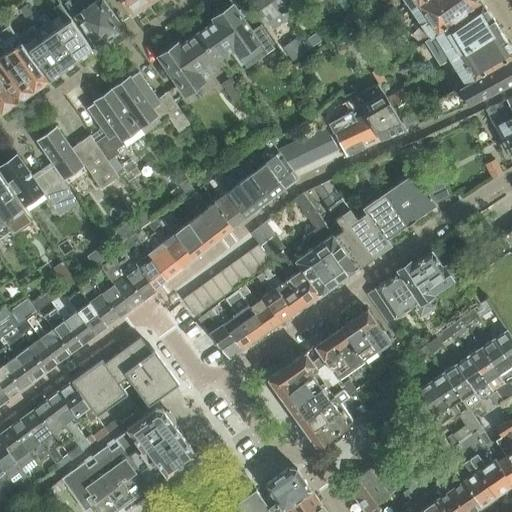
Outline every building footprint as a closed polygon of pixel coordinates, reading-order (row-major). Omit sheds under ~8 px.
[(105,0),(96,0),(74,16),(95,47),(124,27),(105,0)] [(145,8),(143,6),(151,1),(149,0),(121,0),(132,14),(134,13),(135,15),(145,8)] [(273,0),(251,0),(273,31),(288,21),(273,0)] [(273,0),(288,21),(302,11),(296,3),(293,0),(273,0)] [(346,0),(336,0),(344,10),(350,6),(346,0)] [(400,0),(402,2),(405,0),(411,9),(418,4),(423,0),(400,0)] [(481,0),(423,0),(418,4),(411,9),(431,38),(482,1),(481,0)] [(494,21),(495,21),(493,18),(482,1),(431,38),(428,40),(442,63),(458,53),(499,27),(497,25),(497,26),(494,21)] [(26,4),(20,8),(25,15),(31,11),(26,4)] [(64,23),(56,29),(77,59),(92,49),(70,19),(60,4),(53,8),(64,23)] [(215,21),(198,33),(221,66),(225,63),(220,57),(230,50),(241,66),(244,63),(247,67),(274,47),(259,25),(251,31),(233,4),(213,18),(215,21)] [(36,30),(42,39),(63,69),(77,59),(56,29),(46,15),(38,20),(42,25),(36,30)] [(344,16),(333,23),(340,33),(350,26),(344,16)] [(10,25),(0,32),(0,43),(6,53),(6,52),(33,90),(49,79),(27,49),(22,42),(17,35),(10,25)] [(32,25),(17,35),(22,42),(27,49),(49,79),(63,69),(42,39),(36,30),(32,25)] [(502,34),(499,30),(500,30),(499,27),(458,53),(474,78),(511,56),(511,49),(504,37),(504,36),(503,34),(502,34)] [(351,30),(334,41),(339,50),(357,40),(351,30)] [(316,32),(302,42),(307,49),(321,40),(316,32)] [(217,69),(221,66),(198,33),(180,45),(178,42),(158,56),(184,94),(204,80),(198,72),(212,62),(217,69)] [(299,40),(285,50),(292,60),(306,50),(299,40)] [(0,43),(0,76),(17,101),(33,90),(6,52),(6,53),(0,43)] [(511,56),(474,78),(458,86),(468,103),(482,97),(511,81),(511,56)] [(129,76),(112,88),(144,133),(168,116),(179,131),(190,123),(167,91),(158,98),(139,71),(130,77),(129,76)] [(0,110),(1,112),(17,101),(0,76),(0,110)] [(229,78),(221,83),(233,101),(241,96),(229,78)] [(378,83),(355,96),(379,137),(380,139),(406,128),(405,127),(378,83)] [(87,107),(106,134),(96,141),(109,159),(120,152),(117,149),(125,143),(127,145),(144,133),(112,88),(95,100),(96,101),(87,107)] [(486,107),(487,108),(485,108),(494,124),(496,123),(511,150),(511,95),(506,98),(505,99),(497,103),(497,102),(496,103),(488,107),(486,107)] [(337,118),(330,122),(343,147),(347,154),(365,146),(351,120),(364,112),(361,106),(350,110),(345,101),(341,103),(343,106),(333,112),(337,118)] [(419,123),(413,112),(413,111),(400,119),(406,128),(419,123)] [(364,112),(351,120),(365,146),(379,139),(364,112)] [(326,126),(313,132),(327,155),(338,149),(326,126)] [(56,127),(38,140),(53,161),(68,182),(85,170),(82,165),(84,163),(101,188),(119,176),(108,160),(109,159),(96,141),(95,142),(90,134),(70,148),(56,127)] [(313,132),(302,137),(316,160),(327,155),(313,132)] [(302,137),(290,143),(305,165),(316,160),(302,137)] [(270,138),(263,142),(269,149),(262,155),(284,187),(298,177),(293,170),(277,149),(270,138)] [(290,143),(277,149),(293,170),(305,165),(290,143)] [(252,150),(243,157),(271,197),(284,187),(262,155),(258,157),(252,150)] [(16,155),(0,166),(0,168),(26,206),(44,193),(56,210),(77,195),(68,182),(53,161),(31,176),(16,155)] [(246,176),(240,181),(258,207),(271,197),(243,157),(236,162),(246,176)] [(494,159),(485,164),(493,178),(503,172),(494,159)] [(379,181),(367,164),(360,169),(372,186),(379,181)] [(258,207),(240,181),(235,185),(223,170),(216,176),(245,217),(258,207)] [(385,191),(385,192),(407,224),(415,219),(415,218),(436,204),(413,171),(385,191)] [(0,216),(6,225),(6,223),(13,219),(15,222),(27,213),(0,173),(0,216)] [(220,196),(214,201),(232,227),(245,217),(216,176),(209,181),(220,196)] [(188,180),(180,186),(188,197),(190,195),(195,191),(188,180)] [(321,184),(329,194),(335,189),(329,181),(321,184)] [(203,186),(190,195),(220,237),(232,227),(214,201),(203,186)] [(385,191),(362,207),(366,212),(386,238),(388,236),(406,224),(407,225),(407,224),(385,192),(385,191)] [(302,192),(295,198),(316,228),(306,235),(314,246),(339,280),(357,267),(334,235),(329,229),(302,192)] [(195,216),(188,221),(207,247),(220,237),(190,195),(183,200),(195,216)] [(341,197),(335,202),(374,255),(390,244),(386,238),(366,212),(357,218),(341,197)] [(329,229),(334,235),(357,267),(374,255),(335,202),(328,208),(338,222),(329,229)] [(162,213),(149,223),(154,229),(161,224),(169,236),(162,241),(181,267),(194,257),(167,220),(162,213)] [(174,215),(167,220),(194,257),(207,247),(188,221),(182,226),(174,215)] [(143,227),(136,232),(168,277),(181,267),(162,241),(155,231),(149,235),(143,227)] [(511,228),(491,243),(501,256),(511,248),(511,228)] [(135,244),(138,248),(131,253),(155,287),(168,277),(136,232),(123,241),(128,249),(135,244)] [(276,234),(261,246),(272,261),(273,263),(283,255),(281,252),(286,249),(276,234)] [(490,241),(480,248),(491,263),(501,256),(491,243),(490,241)] [(259,243),(249,250),(262,268),(272,261),(261,246),(259,243)] [(102,245),(88,256),(95,266),(109,255),(102,245)] [(293,258),(290,260),(291,260),(293,263),(296,261),(320,293),(339,280),(314,246),(294,260),(293,258)] [(249,250),(240,257),(253,275),(262,268),(249,250)] [(430,298),(434,295),(432,293),(453,280),(451,278),(458,273),(451,262),(444,267),(443,265),(442,265),(432,250),(412,263),(411,261),(397,270),(399,272),(419,302),(420,302),(427,312),(419,317),(420,317),(433,337),(436,335),(445,328),(432,309),(435,307),(430,298)] [(131,253),(118,263),(119,265),(144,298),(157,289),(155,287),(131,253)] [(240,257),(230,264),(243,281),(253,275),(240,257)] [(287,262),(294,273),(289,277),(307,302),(320,293),(296,261),(293,263),(291,260),(290,260),(287,262)] [(62,262),(54,268),(68,288),(76,282),(62,262)] [(230,264),(221,270),(234,288),(243,281),(230,264)] [(120,278),(114,283),(132,307),(144,298),(119,265),(113,269),(120,278)] [(268,268),(264,270),(294,311),(307,302),(289,277),(281,283),(274,274),(273,275),(268,268)] [(221,270),(211,277),(224,295),(234,288),(221,270)] [(270,291),(263,295),(281,320),(294,311),(264,270),(256,276),(266,289),(268,288),(270,291)] [(399,272),(375,288),(376,288),(396,318),(412,306),(419,317),(427,312),(420,302),(419,302),(399,272)] [(114,283),(110,285),(103,276),(94,282),(120,316),(132,307),(114,283)] [(211,277),(202,284),(215,302),(224,295),(211,277)] [(82,288),(80,289),(107,325),(120,316),(94,282),(88,287),(83,280),(78,283),(82,288)] [(202,284),(192,291),(205,309),(215,302),(202,284)] [(245,284),(238,289),(268,330),(281,320),(263,295),(256,300),(245,284)] [(376,288),(368,293),(388,323),(396,318),(376,288)] [(52,301),(56,298),(49,289),(31,302),(37,311),(52,301)] [(78,309),(77,310),(95,334),(107,325),(80,289),(68,297),(78,309)] [(238,289),(232,293),(235,297),(228,302),(236,314),(255,338),(268,330),(238,289)] [(192,291),(183,298),(196,316),(205,309),(192,291)] [(52,301),(55,306),(83,343),(95,334),(77,310),(72,313),(59,296),(52,301)] [(487,299),(473,309),(478,316),(479,317),(492,308),(487,299)] [(218,303),(212,307),(242,348),(255,338),(236,314),(229,318),(218,303)] [(55,306),(43,315),(53,328),(71,352),(83,343),(55,306)] [(206,312),(217,328),(209,333),(229,357),(242,348),(212,307),(206,312)] [(367,308),(341,327),(363,358),(389,340),(367,308)] [(473,309),(460,318),(465,325),(478,316),(473,309)] [(0,321),(0,336),(21,322),(14,311),(0,321)] [(33,314),(27,318),(32,325),(58,361),(71,352),(53,328),(46,332),(33,314)] [(460,318),(448,326),(453,333),(465,325),(460,318)] [(24,340),(28,345),(46,370),(58,361),(32,325),(20,333),(24,340)] [(445,328),(436,335),(442,344),(443,344),(441,342),(454,334),(453,333),(448,326),(445,328)] [(28,345),(23,350),(20,346),(20,342),(24,340),(20,333),(15,327),(2,336),(34,379),(46,370),(28,345)] [(315,345),(316,346),(327,362),(337,376),(363,358),(341,327),(315,345)] [(511,337),(507,330),(494,339),(511,366),(511,337)] [(148,403),(145,404),(146,406),(179,382),(155,348),(151,351),(140,335),(104,362),(124,388),(133,382),(148,403)] [(433,337),(423,343),(430,353),(442,344),(436,335),(433,337)] [(0,337),(0,358),(4,364),(22,388),(34,379),(2,336),(0,337)] [(511,380),(511,379),(511,366),(494,339),(481,347),(505,384),(511,380)] [(423,343),(414,349),(420,359),(430,353),(423,343)] [(308,351),(306,352),(305,352),(269,378),(282,396),(327,362),(316,346),(314,347),(313,347),(308,351)] [(469,355),(468,355),(493,392),(495,390),(505,384),(481,347),(469,355)] [(468,355),(456,364),(480,400),(493,392),(468,355)] [(378,357),(368,365),(376,376),(386,369),(378,357)] [(102,358),(87,370),(112,404),(127,393),(124,388),(104,362),(102,358)] [(327,362),(282,396),(300,421),(330,399),(318,381),(326,375),(332,385),(340,380),(337,376),(327,362)] [(0,366),(0,383),(10,397),(22,388),(4,364),(0,366)] [(456,364),(443,372),(461,398),(468,409),(480,400),(456,364)] [(87,370),(72,381),(97,415),(112,404),(87,370)] [(443,373),(431,381),(455,417),(462,413),(455,402),(461,398),(443,372),(443,373)] [(349,379),(343,383),(350,393),(353,392),(356,389),(349,379)] [(511,394),(511,385),(510,382),(511,380),(505,384),(495,390),(503,401),(511,394)] [(72,381),(59,390),(77,414),(83,409),(85,413),(84,413),(91,422),(98,417),(97,416),(97,415),(72,381)] [(431,381),(418,389),(443,426),(455,417),(431,381)] [(0,404),(10,397),(0,383),(0,404)] [(74,424),(70,419),(77,414),(59,390),(47,399),(74,435),(84,448),(90,444),(75,423),(74,424)] [(47,399),(35,408),(62,445),(74,435),(47,399)] [(330,399),(300,421),(318,447),(349,424),(330,399)] [(155,407),(126,428),(128,430),(61,478),(79,503),(84,500),(92,511),(119,511),(118,510),(196,454),(194,453),(173,423),(164,410),(163,408),(162,409),(156,408),(155,407)] [(34,408),(35,408),(23,417),(48,452),(59,467),(71,458),(71,459),(72,458),(68,452),(62,445),(35,408),(34,408)] [(501,436),(492,442),(498,451),(501,449),(505,454),(496,460),(511,483),(511,482),(511,416),(495,427),(501,436)] [(38,450),(37,451),(41,457),(48,452),(23,417),(10,426),(28,450),(35,445),(38,450)] [(116,418),(104,427),(107,431),(109,432),(115,428),(122,423),(116,418)] [(21,455),(28,450),(10,426),(0,433),(0,437),(24,470),(30,465),(25,458),(24,458),(21,455)] [(104,427),(93,435),(97,441),(109,432),(107,431),(104,427)] [(498,451),(492,442),(481,427),(459,442),(495,495),(511,483),(496,460),(505,454),(501,449),(498,451)] [(463,478),(481,504),(495,495),(459,442),(453,434),(447,437),(453,447),(463,461),(455,466),(463,478)] [(0,437),(0,462),(12,479),(24,470),(0,437)] [(412,462),(425,481),(426,481),(432,476),(426,468),(442,457),(432,443),(420,451),(423,454),(412,462)] [(72,458),(84,450),(83,449),(79,444),(68,452),(72,458)] [(406,452),(392,461),(408,487),(425,511),(446,511),(431,489),(426,481),(425,481),(412,462),(406,452)] [(398,487),(383,466),(379,461),(346,485),(364,511),(373,505),(373,504),(398,487)] [(6,483),(12,479),(0,462),(0,488),(3,493),(10,489),(6,483)] [(297,467),(296,467),(289,466),(289,467),(265,484),(264,483),(256,489),(257,489),(256,489),(272,511),(278,511),(311,488),(297,468),(297,467)] [(451,468),(441,475),(466,511),(468,511),(481,504),(463,478),(456,467),(452,470),(451,468)] [(466,511),(441,475),(434,479),(438,484),(431,489),(446,511),(466,511)] [(403,491),(409,500),(402,505),(405,511),(425,511),(408,487),(403,491)] [(278,511),(307,511),(321,502),(311,488),(278,511)] [(256,489),(235,504),(241,511),(272,511),(256,489),(257,489),(256,489)] [(327,511),(321,502),(307,511),(327,511)]
